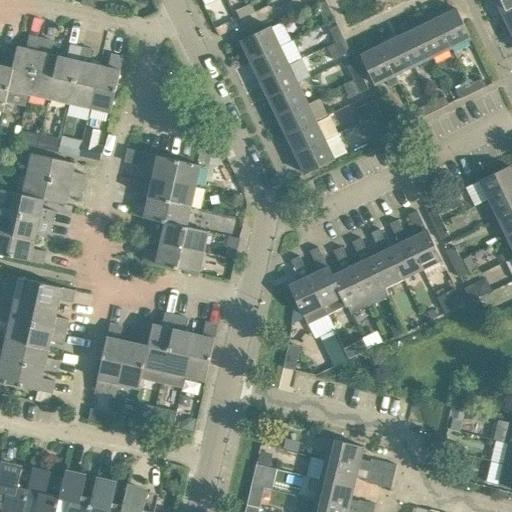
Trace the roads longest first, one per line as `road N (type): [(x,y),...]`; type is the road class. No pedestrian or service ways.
road 1 (residential): [(227,392),(394,433),(419,486),(511,509)]
road 2 (residential): [(245,314),(268,230),(259,191),(182,15)]
road 3 (residential): [(0,7),(138,34),(182,15)]
road 4 (residential): [(245,314),(90,278)]
road 5 (residential): [(208,466),(57,429)]
road 6 (residential): [(57,429),(90,278)]
